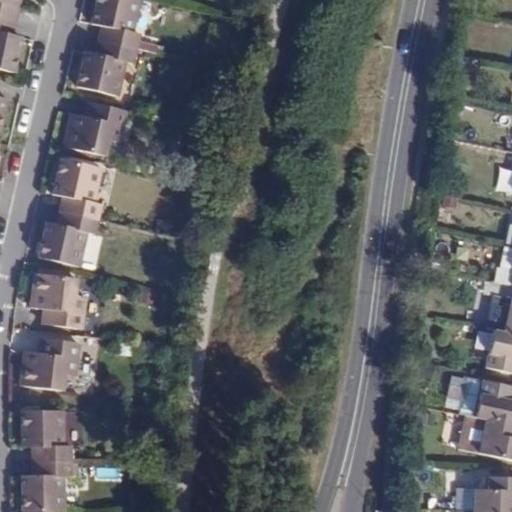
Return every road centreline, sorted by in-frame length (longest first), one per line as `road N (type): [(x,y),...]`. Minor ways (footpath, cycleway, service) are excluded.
road 1 (secondary): [(423,0),(361,394)]
road 2 (residential): [(0,319),(68,16)]
road 3 (secondary): [(361,394),(323,511)]
